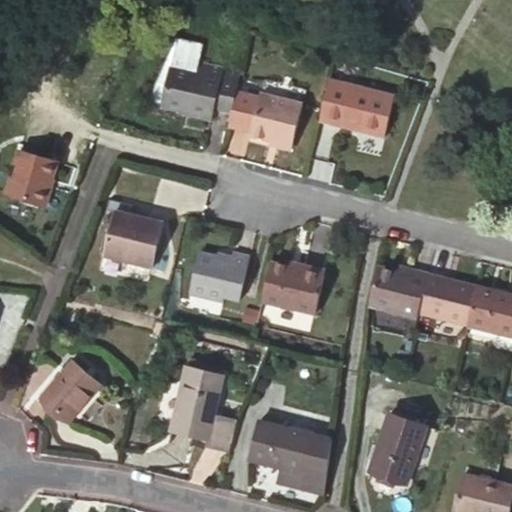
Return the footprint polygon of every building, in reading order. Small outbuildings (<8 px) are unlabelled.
[(212,109),(230,114),(239,77),(220,72),(222,67),(197,61),(195,71),(171,65),(160,107),(209,118),(212,109)] [(398,100),(330,83),(320,123),(389,140),(398,100)] [(301,106),(261,96),(251,136),(292,146),(301,106)] [(52,169),(17,155),(0,195),(0,199),(35,213),(52,169)] [(162,224),(116,212),(105,254),(151,266),(162,224)] [(231,260),(199,252),(189,293),(220,301),(222,295),(239,300),(249,258),(233,254),(231,260)] [(314,316),(324,277),(271,264),(262,303),(314,316)] [(410,278),(377,270),(368,306),(418,318),(419,315),(429,277),(411,273),(410,278)] [(429,277),(419,315),(467,326),(476,288),(429,277)] [(511,297),(476,288),(467,326),(498,334),(511,337),(511,297)] [(494,349),(511,353),(511,337),(498,334),(494,349)] [(92,387),(68,366),(36,404),(61,425),(92,387)] [(224,377),(188,369),(173,431),(209,440),(224,377)] [(421,424),(385,415),(372,473),(408,483),(421,424)] [(326,491),(333,438),(260,422),(252,461),(281,466),(277,481),(326,491)] [(511,485),(464,474),(455,511),(460,511),(508,511),(511,498),(511,485)]
